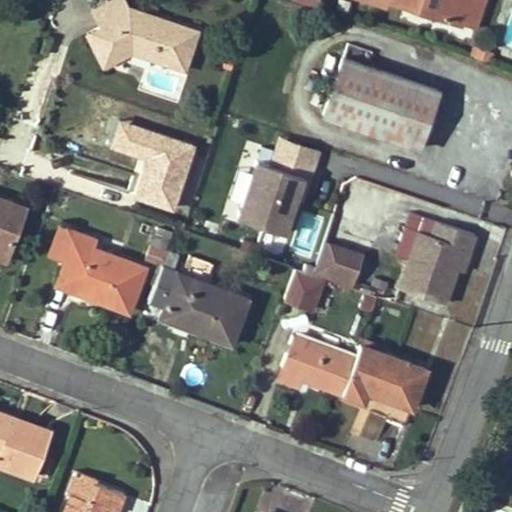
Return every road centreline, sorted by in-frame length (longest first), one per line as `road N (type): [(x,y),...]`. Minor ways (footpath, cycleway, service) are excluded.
road 1 (residential): [(207,434),(432,505)]
road 2 (residential): [(432,505),(511,285)]
road 3 (residential): [(0,355),(207,434)]
road 4 (unknown): [(511,240),(372,187)]
